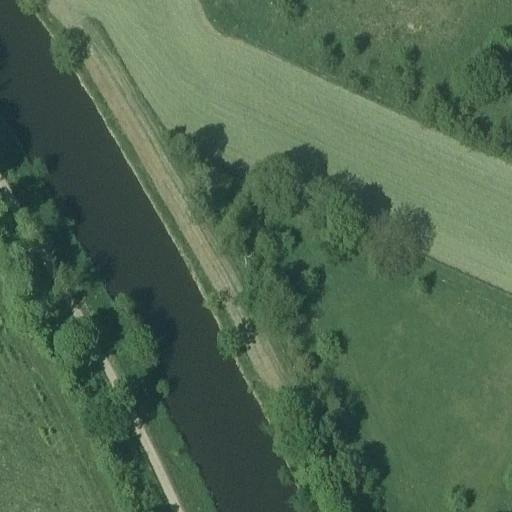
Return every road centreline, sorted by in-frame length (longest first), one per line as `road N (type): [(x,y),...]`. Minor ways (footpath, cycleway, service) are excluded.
road 1 (track): [(190,511),(0,172)]
road 2 (track): [(0,289),(116,511)]
